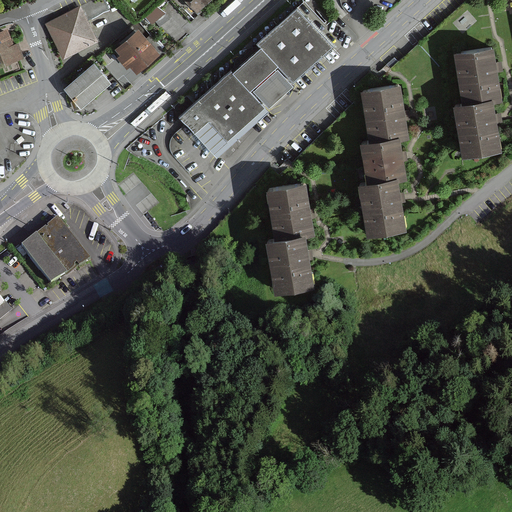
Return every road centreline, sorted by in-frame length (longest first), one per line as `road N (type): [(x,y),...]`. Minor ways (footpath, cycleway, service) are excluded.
road 1 (residential): [(423,0),(282,130),(182,238),(149,253)]
road 2 (residential): [(149,253),(0,353)]
road 3 (primary): [(260,0),(161,89)]
